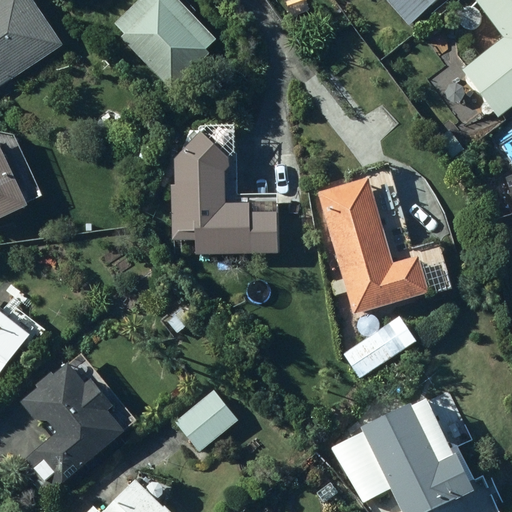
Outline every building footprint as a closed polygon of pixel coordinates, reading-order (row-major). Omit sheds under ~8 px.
[(0,0),(0,92),(70,48),(40,0),(0,0)] [(93,0),(101,11),(118,0),(93,0)] [(131,38),(129,40),(176,92),(216,56),(213,52),(223,43),(183,0),(153,0),(122,28),(131,38)] [(424,0),(433,10),(444,0),(424,0)] [(511,0),(486,0),(511,36),(511,44),(472,72),(506,120),(511,115),(511,0)] [(368,60),(344,81),(359,97),(382,76),(368,60)] [(409,96),(399,102),(405,113),(415,107),(409,96)] [(186,163),(186,189),(181,189),(181,243),(204,243),(205,257),(287,256),(286,198),(245,199),(244,129),(218,129),(186,163)] [(455,132),(445,139),(458,158),(468,151),(455,132)] [(9,143),(0,147),(0,228),(40,210),(9,143)] [(327,196),(361,316),(438,295),(428,260),(404,267),(379,181),(327,196)] [(0,377),(4,380),(38,338),(0,307),(0,377)] [(171,322),(178,334),(196,323),(188,311),(171,322)] [(408,320),(349,356),(364,379),(422,344),(408,320)] [(123,411),(102,384),(96,389),(80,369),(64,381),(60,377),(47,388),(50,392),(32,406),(46,424),(61,426),(69,436),(26,470),(48,498),(68,482),(70,485),(134,435),(118,415),(123,411)] [(221,395),(182,425),(204,453),(243,423),(221,395)] [(422,408),(373,432),(411,511),(448,511),(485,494),(464,450),(458,453),(438,409),(425,415),(422,408)] [(176,511),(172,507),(179,485),(145,474),(140,493),(119,511),(176,511)]
